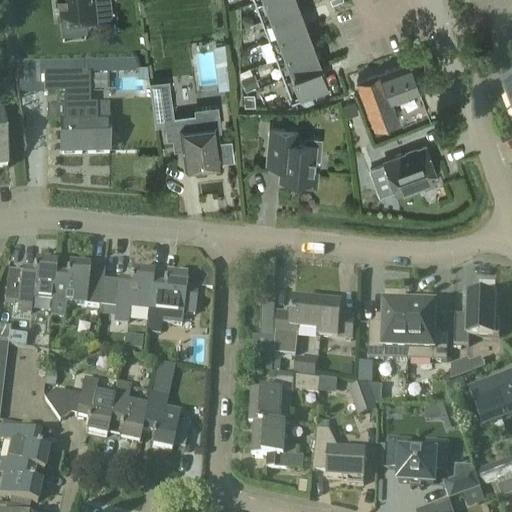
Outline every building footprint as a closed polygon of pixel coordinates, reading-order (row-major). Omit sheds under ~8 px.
[(57,0),(60,23),(82,21),(83,33),(112,30),(108,0),(57,0)] [(293,0),(257,0),(254,1),(261,20),(296,7),(293,0)] [(296,7),(261,20),(269,39),(303,26),(296,7)] [(303,26),(269,39),(276,58),(311,45),(303,26)] [(311,45),(276,58),(283,77),(318,64),(311,45)] [(248,49),(239,50),(239,58),(248,57),(248,49)] [(399,120),(391,101),(419,91),(408,61),(378,72),(379,74),(356,82),(374,129),(399,120)] [(318,64),(283,77),(290,97),(325,84),(318,64)] [(502,88),(511,112),(511,70),(500,75),(504,87),(502,88)] [(89,75),(43,76),(44,96),(90,96),(89,75)] [(251,76),(242,79),(246,90),(256,87),(251,76)] [(168,79),(150,82),(155,124),(165,123),(167,137),(172,137),(174,148),(183,147),(186,166),(220,162),(220,160),(232,158),(230,140),(219,141),(217,129),(219,129),(216,106),(194,108),(195,112),(196,119),(173,122),(172,115),(168,79)] [(253,94),(243,95),(244,107),(254,106),(253,94)] [(358,113),(354,102),(342,106),(344,111),(346,117),(346,116),(358,113)] [(63,122),(60,122),(60,156),(109,156),(108,121),(108,105),(97,106),(63,106),(63,122)] [(314,186),(316,171),(312,170),(313,159),(319,158),(317,139),(305,140),(305,142),(296,141),(297,130),(271,128),(268,156),(282,157),(280,179),(296,180),(296,184),(314,186)] [(438,179),(438,178),(426,146),(401,156),(402,158),(384,165),(387,172),(384,173),(382,179),(384,187),(390,190),(393,188),(395,192),(413,185),(413,187),(423,184),(423,185),(427,187),(437,183),(438,179)] [(7,277),(4,304),(18,306),(17,314),(31,315),(32,302),(51,304),(52,304),(55,277),(56,266),(35,264),(34,272),(32,271),(32,275),(21,274),(20,278),(7,277)] [(51,304),(50,317),(64,319),(65,305),(100,309),(101,295),(86,293),(89,269),(68,267),(67,275),(65,275),(65,278),(55,277),(52,304),(51,304)] [(190,280),(189,289),(211,290),(212,276),(206,267),(190,280)] [(101,295),(100,309),(115,310),(113,324),(128,325),(129,312),(148,314),(149,314),(150,301),(152,288),(153,276),(132,273),(131,281),(129,281),(129,285),(119,284),(103,282),(101,295)] [(148,314),(146,335),(160,336),(161,325),(181,327),(182,315),(194,316),(197,293),(185,292),(186,279),(165,277),(164,285),(162,285),(162,289),(152,288),(150,301),(149,314),(148,314)] [(494,323),(495,299),(469,298),(468,323),(455,322),(454,348),(469,348),(469,339),(499,340),(499,338),(499,323),(494,323)] [(368,360),(408,362),(410,307),(400,306),(400,302),(387,301),(387,306),(384,306),(383,326),(369,325),(368,360)] [(298,332),(319,334),(319,333),(323,334),(326,306),(293,303),(292,314),(275,313),(274,356),(296,358),(298,332)] [(420,307),(410,307),(408,362),(447,363),(448,338),(435,337),(436,308),(433,307),(433,303),(420,303),(420,307)] [(260,306),(259,339),(273,339),(274,307),(260,306)] [(319,333),(319,334),(319,339),(352,343),(355,319),(340,317),(341,308),(326,306),(323,334),(319,333)] [(482,361),(471,365),(475,374),(486,370),(482,361)] [(368,366),(360,365),(359,386),(367,386),(368,366)] [(342,367),(341,377),(351,377),(352,367),(342,367)] [(45,387),(54,388),(55,374),(46,373),(45,387)] [(511,377),(469,393),(483,430),(511,419),(511,377)] [(249,424),(286,427),(289,427),(291,396),(293,396),(294,393),(318,397),(320,382),(294,379),(293,383),(278,382),(264,393),(251,392),(249,424)] [(85,434),(106,439),(117,388),(116,388),(113,401),(95,397),(97,384),(84,381),(80,397),(56,392),(43,400),(59,423),(70,416),(76,417),(75,420),(88,423),(85,434)] [(377,413),(367,386),(350,393),(359,419),(377,413)] [(130,391),(117,388),(106,439),(107,439),(109,428),(121,430),(118,442),(138,446),(150,395),(149,395),(146,408),(127,404),(130,391)] [(150,395),(138,446),(139,446),(141,434),(153,437),(151,449),(171,453),(172,448),(177,424),(179,415),(160,411),(163,398),(150,395)] [(188,427),(177,424),(172,448),(183,450),(188,427)] [(284,450),(286,427),(249,424),(249,425),(254,425),(252,457),(266,457),(265,470),(301,472),(302,459),(297,459),(298,451),(284,450)] [(6,464),(44,472),(48,452),(37,449),(39,437),(0,428),(0,442),(10,445),(6,464)] [(316,441),(313,472),(327,473),(327,481),(348,482),(347,487),(364,488),(364,483),(366,456),(340,454),(330,433),(330,432),(317,432),(316,441)] [(435,474),(444,475),(446,447),(426,446),(426,452),(411,451),(411,445),(391,444),(390,471),(399,472),(398,485),(434,487),(435,474)] [(511,460),(476,474),(482,489),(511,477),(511,460)] [(44,472),(6,464),(0,462),(0,476),(3,477),(0,491),(0,497),(36,505),(41,484),(29,482),(32,470),(44,473),(44,472)] [(449,504),(450,504),(481,493),(473,470),(456,469),(455,483),(444,486),(449,504)] [(511,482),(497,488),(501,497),(502,500),(511,496),(511,482)] [(299,483),(298,495),(306,495),(307,483),(299,483)]
